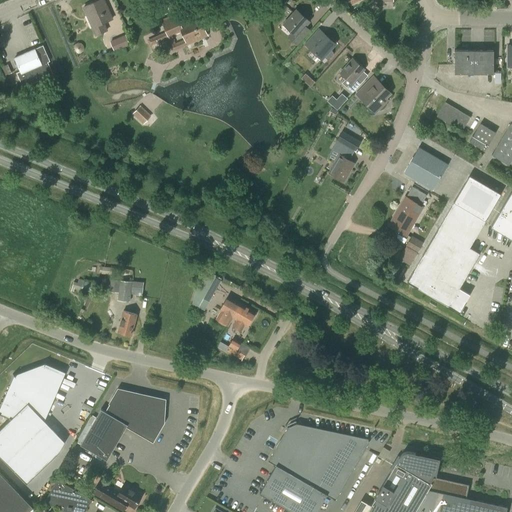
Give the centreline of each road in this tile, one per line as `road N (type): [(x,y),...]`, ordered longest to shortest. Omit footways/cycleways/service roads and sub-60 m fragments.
road 1 (primary): [(284,276),(0,143)]
road 2 (primary): [(0,161),(284,276)]
road 3 (unclassified): [(511,440),(240,381)]
road 4 (unclassified): [(240,381),(82,344),(2,312)]
road 5 (primary): [(314,291),(511,411)]
road 6 (primary): [(511,392),(314,291)]
road 7 (residential): [(324,250),(400,128),(414,80)]
road 8 (unclassified): [(174,511),(240,381)]
